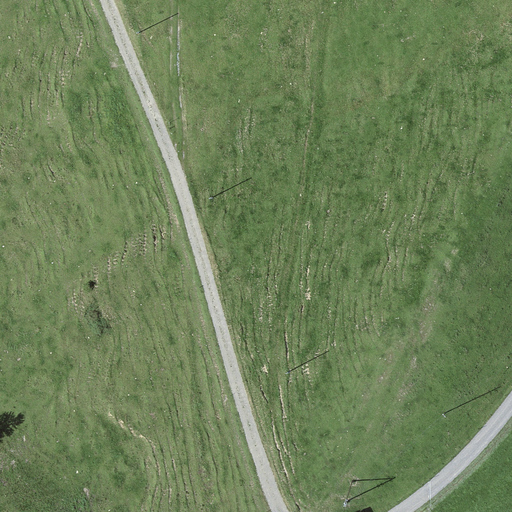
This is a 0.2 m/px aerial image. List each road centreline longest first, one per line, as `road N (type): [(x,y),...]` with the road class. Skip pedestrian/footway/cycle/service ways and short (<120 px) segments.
road 1 (track): [(284,511),(243,403),(180,183),(110,0)]
road 2 (track): [(402,511),(469,453),(511,397)]
